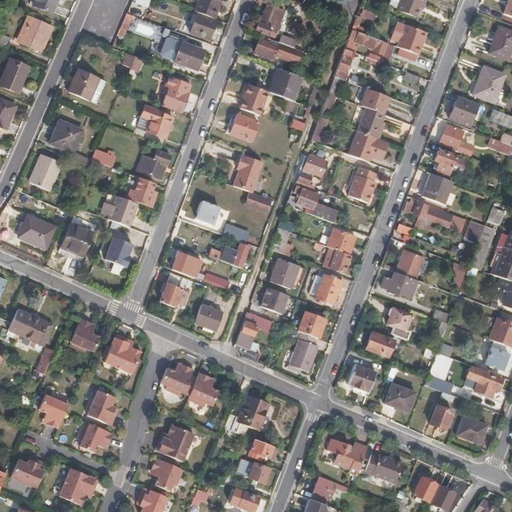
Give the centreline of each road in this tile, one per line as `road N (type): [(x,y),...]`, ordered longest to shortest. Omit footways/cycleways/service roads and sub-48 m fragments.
road 1 (residential): [(470,0),(318,401)]
road 2 (unclassified): [(354,15),(223,359)]
road 3 (residential): [(247,0),(130,316)]
road 4 (residential): [(0,197),(94,0)]
road 5 (residential): [(168,334),(146,382),(110,511)]
road 6 (residential): [(489,473),(318,401)]
road 7 (residential): [(130,316),(0,258)]
